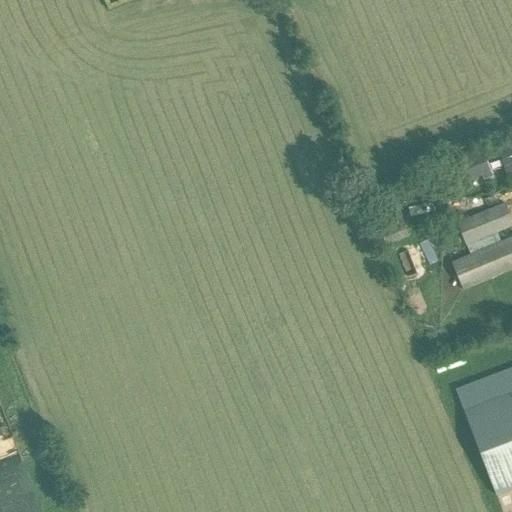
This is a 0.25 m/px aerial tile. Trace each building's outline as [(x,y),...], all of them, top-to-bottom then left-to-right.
[(511,140),(497,147),(507,172),(511,169),(511,140)] [(473,156),(443,169),(451,190),(482,178),(473,156)] [(502,200),(453,220),(462,241),(493,228),(511,221),(502,200)] [(402,215),(379,225),(386,245),(409,236),(402,215)] [(493,228),(462,241),(468,257),(499,244),(493,228)] [(511,238),(499,244),(468,257),(450,265),(462,293),(511,271),(511,238)] [(466,413),(511,394),(511,368),(457,390),(466,413)]
